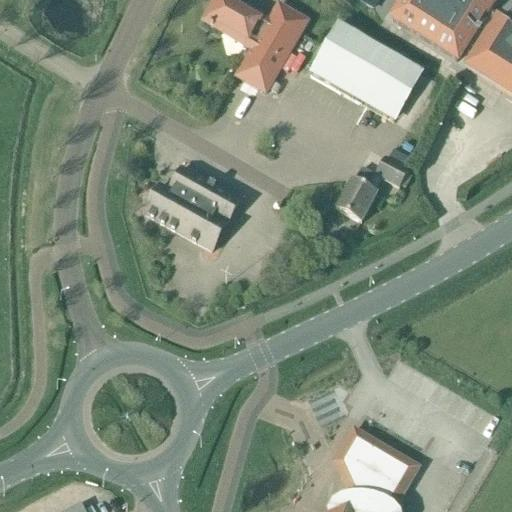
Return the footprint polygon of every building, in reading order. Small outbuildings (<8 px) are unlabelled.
[(268,25),(225,0),(216,0),(203,24),(252,52),(235,80),(264,97),(307,25),(278,8),(268,25)] [(490,0),(406,0),(392,23),(456,64),(463,53),(471,58),(464,69),(511,99),(511,2),(496,17),(497,18),(496,18),(488,14),(495,3),(490,0)] [(338,29),(314,71),(398,118),(422,77),(338,29)] [(384,161),(374,179),(399,192),(408,175),(384,161)] [(351,184),(335,213),(359,226),(375,198),(366,193),(374,179),(361,171),(353,185),(351,184)] [(211,255),(239,204),(181,172),(169,194),(159,189),(143,218),(211,255)] [(396,511),(393,508),(415,472),(354,436),(336,467),(350,497),(340,500),(331,505),(326,511),(396,511)]
